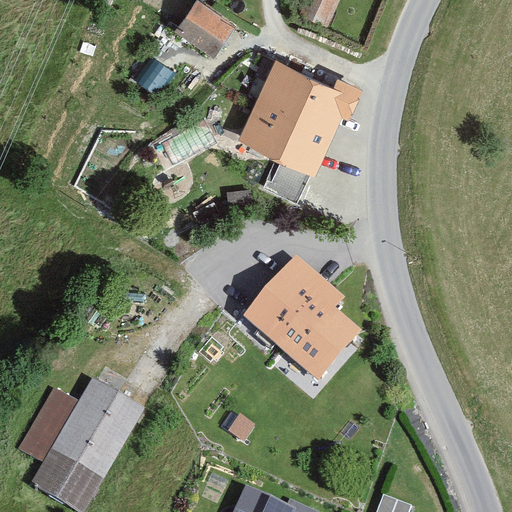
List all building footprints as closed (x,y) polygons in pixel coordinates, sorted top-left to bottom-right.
[(215,54),(238,22),(207,0),(193,0),(176,26),(215,54)] [(330,20),(337,0),(306,0),(303,9),(330,20)] [(365,95),(279,56),(239,142),(318,179),(346,119),(353,122),(365,95)] [(328,294),(302,271),(251,330),(319,388),(360,340),(319,305),(328,294)] [(91,511),(146,419),(91,388),(79,408),(55,394),(23,451),(48,466),(36,487),(80,511),(91,511)] [(318,511),(253,483),(239,511),(318,511)]
